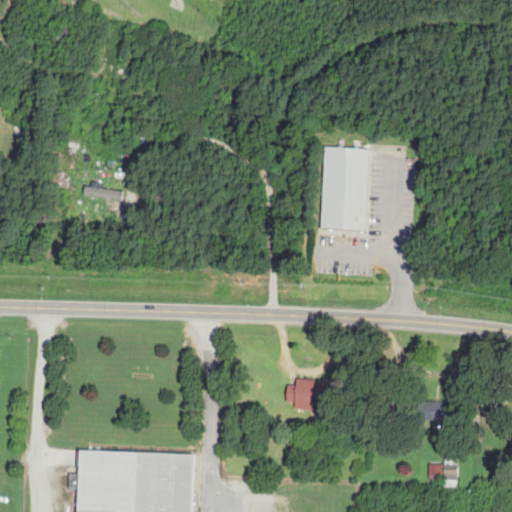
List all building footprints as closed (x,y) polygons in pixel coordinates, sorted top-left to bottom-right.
[(49,53),(62,60),(80,30),(66,22),(49,53)] [(366,232),(369,150),(323,149),(321,231),(366,232)] [(125,200),(126,190),(87,186),(86,196),(125,200)] [(295,408),(323,409),(324,381),(296,380),(295,408)] [(197,511),(199,454),(83,450),(81,511),(197,511)] [(443,481),(443,488),(457,488),(457,458),(445,458),(445,465),(428,465),(428,481),(443,481)] [(69,489),(78,489),(78,473),(68,473),(69,489)]
